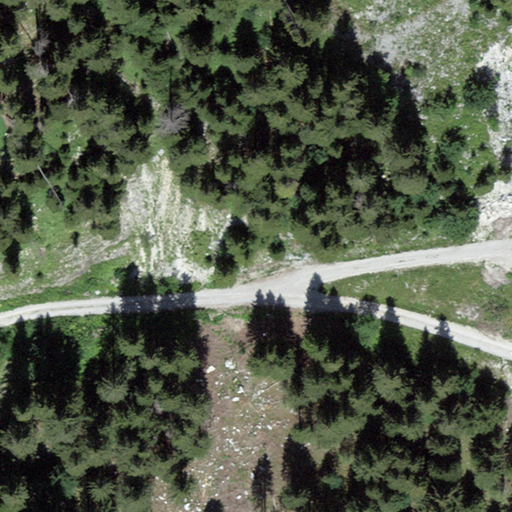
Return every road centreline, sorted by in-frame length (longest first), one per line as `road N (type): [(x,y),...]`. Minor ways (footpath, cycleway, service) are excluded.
road 1 (track): [(511,349),(383,309),(254,292)]
road 2 (track): [(511,243),(292,274),(254,292)]
road 3 (track): [(254,292),(63,305),(0,319)]
